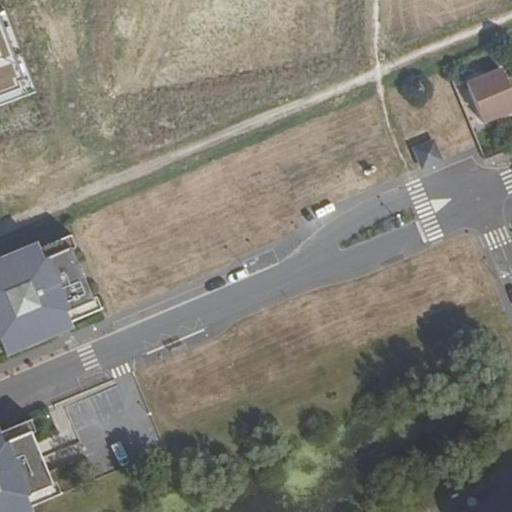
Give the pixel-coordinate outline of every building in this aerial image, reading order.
[(0,105),(34,93),(3,11),(0,12),(0,105)] [(502,120),(511,116),(511,98),(500,70),(466,84),(482,124),(501,116),(502,120)] [(433,142),(415,150),(423,168),(441,161),(433,142)] [(55,240),(58,248),(67,245),(63,237),(55,240)] [(0,352),(87,316),(83,308),(91,305),(67,245),(58,248),(55,240),(0,262),(0,352)] [(83,308),(87,316),(95,313),(91,305),(83,308)] [(15,426),(7,430),(11,438),(19,435),(15,426)] [(0,511),(17,511),(38,504),(35,495),(43,492),(19,435),(11,438),(7,430),(0,432),(0,511)]
